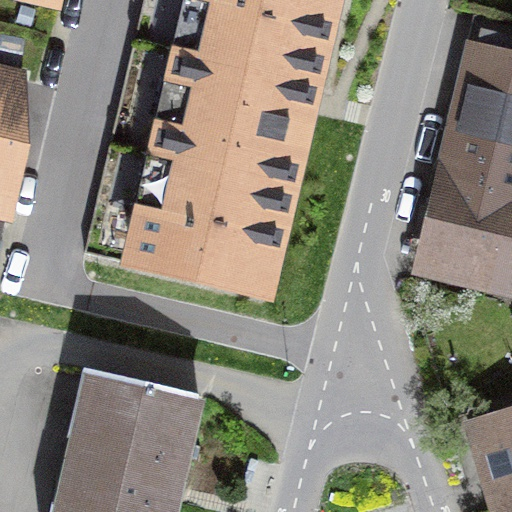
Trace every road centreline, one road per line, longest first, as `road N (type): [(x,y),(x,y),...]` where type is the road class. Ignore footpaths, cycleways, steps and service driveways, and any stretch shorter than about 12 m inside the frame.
road 1 (residential): [(350,353),(422,0)]
road 2 (residential): [(350,353),(432,511)]
road 3 (residential): [(294,511),(350,353)]
